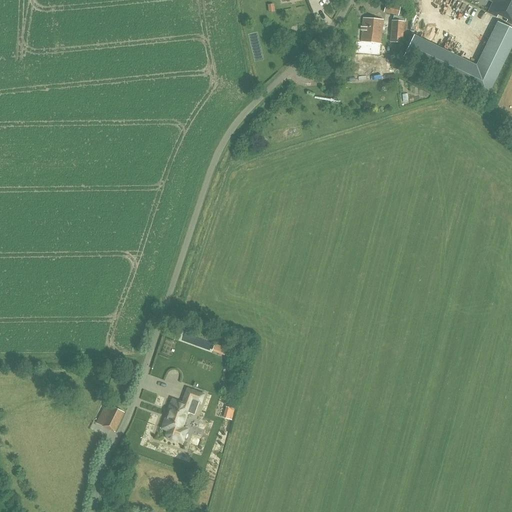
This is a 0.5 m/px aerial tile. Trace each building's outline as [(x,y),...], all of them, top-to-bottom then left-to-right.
[(511,0),(489,0),(493,2),(488,12),(488,13),(496,17),(498,14),(508,19),(506,22),(511,24),(511,0)] [(400,7),(385,4),(383,12),(398,16),(400,7)] [(356,42),(355,53),(379,55),(380,44),(383,20),(363,18),(361,42),(356,42)] [(511,53),(511,25),(499,20),(489,43),(511,53)] [(402,22),(392,21),(391,42),(401,43),(402,22)] [(229,349),(214,344),(212,351),(226,356),(229,349)] [(175,440),(177,439),(182,441),(186,430),(181,428),(182,424),(183,424),(186,417),(185,416),(186,413),(194,416),(198,402),(200,403),(203,395),(187,389),(182,404),(172,400),(162,428),(168,430),(166,435),(167,437),(169,439),(170,440),(173,440),(175,440)] [(123,413),(106,404),(96,424),(114,432),(123,413)]
